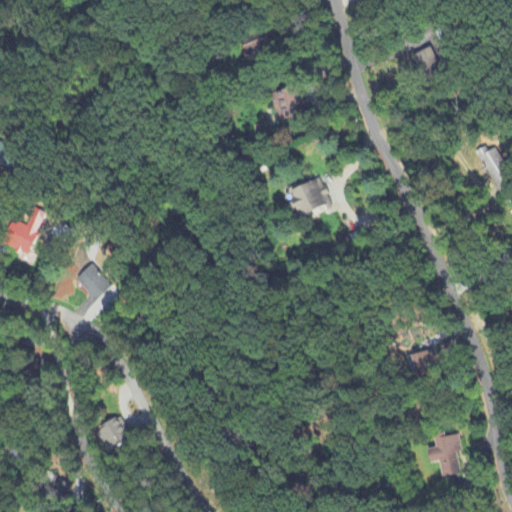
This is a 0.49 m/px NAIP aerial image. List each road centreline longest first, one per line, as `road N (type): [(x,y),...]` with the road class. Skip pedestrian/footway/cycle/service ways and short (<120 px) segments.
road 1 (residential): [(511,495),(480,358),(371,119),(337,0)]
road 2 (residential): [(204,511),(116,346),(49,307),(0,291)]
road 3 (residential): [(122,511),(83,438),(77,321)]
